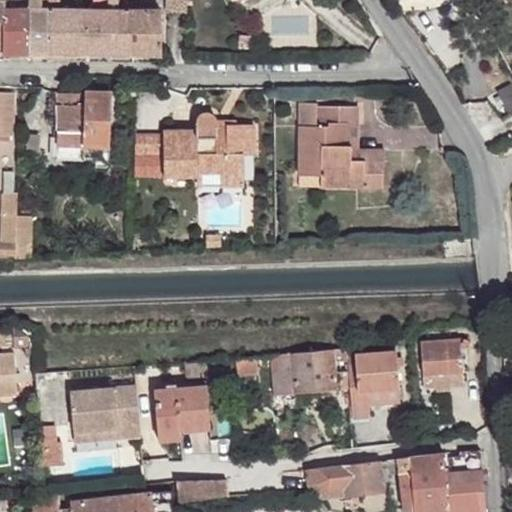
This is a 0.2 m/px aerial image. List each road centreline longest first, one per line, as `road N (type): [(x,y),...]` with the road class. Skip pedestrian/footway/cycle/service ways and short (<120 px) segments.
road 1 (residential): [(423,72),(0,71)]
road 2 (residential): [(497,439),(160,474)]
road 3 (residential): [(497,439),(486,180)]
road 4 (residential): [(486,180),(466,132),(423,72)]
